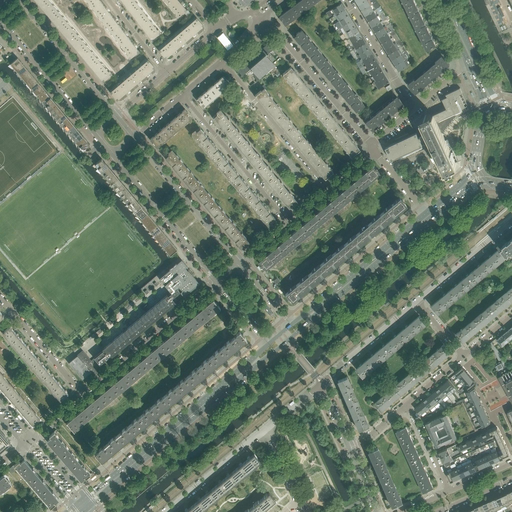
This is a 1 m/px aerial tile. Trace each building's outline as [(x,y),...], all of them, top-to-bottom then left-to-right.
[(53,5),(48,0),(35,0),(45,11),(53,5)] [(102,3),(99,0),(86,0),(94,9),(102,3)] [(141,9),(136,2),(134,0),(128,0),(124,3),(134,15),(141,9)] [(186,10),(181,4),(177,0),(174,0),(169,5),(176,13),(175,14),(177,16),(182,12),(183,12),(186,10)] [(316,1),(315,0),(300,0),(298,2),(304,10),(316,1)] [(375,9),(369,0),(366,0),(358,5),(359,7),(361,10),(360,10),(361,11),(364,16),(375,9)] [(304,10),(298,2),(286,11),(292,19),(304,10)] [(111,15),(106,9),(102,3),(94,9),(103,21),(111,15)] [(333,16),(344,9),(341,3),(330,10),(326,13),(329,18),(333,16)] [(422,17),(418,8),(416,3),(406,7),(413,21),(422,17)] [(63,17),(53,5),(45,11),(55,23),(63,17)] [(367,22),(383,12),(380,7),(378,8),(375,9),(364,16),(366,18),(367,21),(367,22)] [(150,21),(141,9),(134,15),(143,27),(150,21)] [(336,21),(348,14),(344,9),(333,16),(336,21)] [(292,19),(286,11),(279,16),(283,21),(282,21),(285,25),(292,19)] [(371,27),(386,18),(383,12),(367,22),(368,22),(370,25),(371,27)] [(354,26),(348,14),(336,21),(331,25),(334,30),(336,28),(340,34),(343,33),(354,26)] [(120,27),(115,20),(111,15),(103,21),(112,33),(120,27)] [(72,28),(67,22),(63,17),(55,23),(65,34),(72,28)] [(429,30),(425,22),(422,17),(413,21),(420,35),(429,30)] [(203,25),(196,18),(182,30),(189,37),(203,25)] [(374,33),(385,26),(387,25),(390,23),(386,18),(371,27),(374,32),(374,33)] [(157,29),(155,26),(150,21),(143,27),(151,38),(160,32),(158,29),(157,29)] [(378,38),(389,31),(390,30),(393,29),(390,23),(387,25),(385,26),(374,33),(375,33),(378,38)] [(365,42),(354,26),(343,33),(353,49),(365,42)] [(129,39),(125,34),(120,27),(112,33),(122,45),(129,39)] [(82,40),(72,28),(65,34),(74,46),(82,40)] [(400,40),(396,34),(393,29),(390,30),(391,32),(390,33),(389,31),(378,38),(381,43),(381,44),(383,47),(385,49),(400,40)] [(189,37),(182,30),(171,40),(177,47),(189,37)] [(312,43),(304,34),(301,30),(299,32),(296,34),(297,35),(294,37),(305,50),(312,43)] [(436,45),(432,36),(429,30),(420,35),(427,50),(431,48),(430,47),(436,45)] [(138,51),(133,44),(129,39),(122,45),(128,54),(127,55),(129,57),(138,51)] [(92,51),(86,45),(82,40),(74,46),(84,58),(92,51)] [(165,57),(177,47),(171,40),(159,50),(165,57)] [(388,55),(403,45),(400,40),(385,49),(388,54),(387,54),(388,55)] [(371,53),(365,42),(353,49),(360,60),(371,53)] [(272,62),(275,59),(269,52),(272,49),(268,43),(263,47),(260,44),(255,49),(259,53),(258,54),(247,64),(246,62),(237,70),(243,77),(246,74),(245,72),(250,68),(254,72),(252,74),(257,80),(281,59),(279,58),(273,63),(272,62)] [(322,55),(317,49),(312,43),(305,50),(315,62),(322,55)] [(391,60),(406,51),(403,45),(388,55),(391,60)] [(101,63),(92,51),(84,58),(94,69),(101,63)] [(394,66),(409,57),(410,56),(408,55),(404,57),(402,53),(406,51),(391,60),(395,65),(394,65),(394,66)] [(359,69),(375,59),(371,53),(360,60),(356,63),(359,69)] [(333,68),(326,60),(322,55),(315,62),(325,74),(333,68)] [(449,65),(447,62),(445,59),(442,56),(436,61),(437,62),(432,66),(438,74),(449,65)] [(408,64),(412,61),(409,57),(394,66),(395,66),(398,71),(399,70),(406,66),(409,64),(408,64)] [(14,68),(21,62),(18,58),(10,64),(14,68)] [(363,74),(378,65),(375,59),(359,69),(363,74)] [(154,67),(148,60),(136,70),(142,77),(154,67)] [(17,72),(24,66),(21,62),(14,68),(17,72)] [(108,71),(101,63),(94,69),(103,80),(111,73),(109,70),(108,71)] [(371,77),(382,70),(378,65),(363,74),(366,80),(371,77)] [(20,76),(28,70),(24,66),(17,72),(20,76)] [(438,74),(432,66),(420,76),(427,84),(438,74)] [(297,74),(295,72),(295,73),(290,67),(287,70),(287,69),(285,71),(285,72),(282,74),(293,86),(301,79),(297,75),(297,74)] [(343,80),(337,73),(333,68),(325,74),(335,86),(343,80)] [(24,79),(31,73),(28,70),(20,76),(24,79)] [(142,77),(136,70),(125,79),(131,87),(142,77)] [(388,81),(382,70),(371,77),(377,88),(388,81)] [(27,83),(34,77),(31,73),(24,79),(27,83)] [(427,84),(420,76),(415,80),(414,79),(408,84),(411,87),(410,88),(413,91),(413,90),(416,93),(427,84)] [(30,87),(37,81),(34,77),(27,83),(30,87)] [(231,84),(229,83),(226,79),(225,80),(222,77),(217,82),(216,82),(215,83),(210,87),(217,95),(229,84),(230,85),(231,84)] [(131,87),(125,79),(110,92),(117,99),(131,87)] [(306,86),(307,86),(305,84),(301,79),(293,86),(302,97),(310,91),(306,86)] [(353,92),(347,84),(343,80),(335,86),(345,98),(353,92)] [(33,91),(41,85),(37,81),(30,87),(33,91)] [(37,95),(44,89),(41,85),(33,91),(37,95)] [(217,95),(210,87),(205,92),(205,91),(203,93),(198,98),(200,101),(199,102),(202,106),(204,105),(205,106),(217,95)] [(266,108),(274,101),(266,92),(267,91),(264,88),(261,91),(260,90),(255,95),(260,101),(261,103),(262,103),(266,108)] [(442,133),(455,116),(456,115),(466,110),(467,110),(465,106),(465,107),(459,95),(460,95),(460,94),(463,93),(460,88),(446,94),(447,97),(442,99),(446,108),(433,115),(433,114),(432,115),(431,112),(421,117),(422,120),(421,120),(427,133),(419,137),(422,145),(424,144),(426,146),(425,147),(428,150),(429,149),(434,153),(436,152),(445,172),(446,171),(447,174),(451,172),(454,170),(453,168),(457,166),(456,162),(458,161),(457,161),(447,139),(448,139),(447,139),(445,140),(442,133)] [(40,99),(47,93),(44,89),(37,95),(40,99)] [(316,98),(315,96),(314,96),(310,91),(302,97),(312,109),(320,103),(316,98)] [(364,105),(357,97),(353,92),(345,98),(356,111),(359,108),(359,109),(362,107),(361,107),(364,105)] [(43,103),(50,97),(47,93),(40,99),(43,103)] [(403,104),(400,101),(401,101),(399,99),(398,99),(396,96),(390,102),(396,110),(403,104)] [(47,107),(54,101),(50,97),(43,103),(47,107)] [(50,111),(57,105),(54,101),(47,107),(50,111)] [(283,113),(278,106),(274,101),(266,108),(270,113),(269,113),(270,114),(271,115),(275,119),(283,113)] [(384,120),(396,110),(390,102),(378,112),(384,120)] [(326,109),(324,107),(320,103),(312,109),(322,121),(330,114),(326,109)] [(53,115),(60,109),(57,105),(50,111),(53,115)] [(56,119),(64,113),(60,109),(53,115),(56,119)] [(192,117),(189,114),(189,113),(187,111),(187,112),(185,109),(180,113),(178,115),(173,119),(180,127),(192,117)] [(232,124),(221,111),(220,110),(216,113),(217,114),(214,117),(219,123),(219,124),(220,126),(220,125),(225,131),(232,124)] [(372,130),(384,120),(378,112),(365,122),(368,126),(368,125),(369,127),(370,128),(372,130)] [(60,123),(67,117),(64,113),(56,119),(60,123)] [(293,125),(286,116),(283,113),(275,119),(280,124),(279,125),(280,126),(281,127),(281,126),(285,131),(293,125)] [(336,121),(335,120),(334,119),(330,114),(322,121),(331,132),(339,126),(335,121),(336,121)] [(63,127),(70,121),(67,117),(60,123),(63,127)] [(180,127),(173,119),(168,123),(166,125),(167,125),(162,129),(169,137),(180,127)] [(66,131),(73,125),(70,121),(63,127),(66,131)] [(243,137),(232,124),(225,131),(229,136),(231,138),(235,143),(243,137)] [(69,134),(77,128),(73,125),(66,131),(69,134)] [(303,136),(297,130),(293,125),(285,131),(289,136),(290,137),(291,138),(295,143),(303,136)] [(345,133),(345,132),(344,130),(343,131),(339,126),(331,132),(341,144),(349,137),(345,133)] [(73,138),(80,132),(77,128),(69,134),(73,138)] [(169,137),(162,129),(157,133),(155,134),(155,135),(150,139),(152,141),(152,142),(154,144),(157,147),(169,137)] [(207,137),(205,135),(200,129),(196,132),(195,131),(191,134),(203,148),(211,142),(207,137)] [(76,142),(83,136),(80,132),(73,138),(76,142)] [(422,147),(422,146),(422,145),(419,137),(416,133),(409,136),(408,133),(395,139),(396,142),(389,145),(389,146),(385,148),(391,160),(396,158),(397,159),(422,147)] [(79,146),(86,140),(83,136),(76,142),(79,146)] [(313,148),(308,143),(303,136),(295,143),(299,148),(300,149),(301,150),(305,155),(313,148)] [(253,149),(243,137),(235,143),(240,149),(241,151),(241,150),(246,156),(253,149)] [(355,144),(354,143),(353,142),(349,137),(341,144),(351,156),(354,154),(354,155),(356,153),(356,152),(359,150),(355,144)] [(83,150),(89,145),(90,144),(86,140),(79,146),(83,150)] [(218,149),(217,148),(216,147),(216,148),(211,142),(203,148),(214,161),(222,155),(217,149),(218,149)] [(322,160),(317,153),(313,148),(305,155),(309,160),(310,162),(311,162),(314,166),(322,160)] [(264,162),(253,149),(246,156),(250,161),(252,163),(256,168),(264,162)] [(184,165),(176,155),(172,150),(168,153),(169,154),(165,158),(171,164),(170,164),(171,165),(172,166),(177,171),(184,165)] [(228,162),(227,161),(226,160),(222,155),(214,161),(225,174),(232,168),(228,162)] [(98,168),(105,163),(102,159),(94,164),(98,168)] [(333,172),(328,166),(322,160),(314,166),(319,171),(318,172),(319,173),(320,174),(320,173),(325,179),(328,176),(331,174),(330,174),(333,172)] [(270,169),(264,162),(256,168),(257,169),(258,170),(261,174),(261,175),(262,176),(265,179),(266,180),(267,181),(274,175),(270,169)] [(101,172),(108,166),(105,163),(98,168),(101,172)] [(195,178),(186,167),(184,165),(177,171),(181,177),(182,179),(183,178),(187,184),(195,178)] [(104,176),(112,170),(108,166),(101,172),(104,176)] [(379,174),(378,171),(376,168),(375,169),(372,166),(359,177),(366,185),(379,174)] [(239,174),(238,173),(237,172),(237,173),(232,168),(225,174),(235,186),(243,180),(238,175),(239,174)] [(108,180),(115,174),(112,170),(104,176),(108,180)] [(111,184),(118,178),(115,174),(108,180),(111,184)] [(280,182),(274,175),(267,181),(268,182),(269,183),(271,186),(271,187),(272,188),(273,188),(276,191),(277,193),(277,194),(285,187),(280,182)] [(366,185),(359,177),(347,187),(354,195),(366,185)] [(114,188),(121,182),(118,178),(111,184),(114,188)] [(205,190),(197,180),(195,178),(187,184),(192,189),(191,189),(193,191),(198,196),(205,190)] [(249,187),(248,186),(247,185),(243,180),(235,186),(246,199),(253,193),(249,187)] [(117,192),(125,186),(121,182),(114,188),(117,192)] [(121,196),(128,190),(125,186),(117,192),(121,196)] [(297,202),(289,193),(285,187),(277,194),(282,199),(283,201),(289,207),(292,204),(293,205),(297,202)] [(354,195),(347,187),(336,197),(342,205),(354,195)] [(124,200),(131,194),(128,190),(121,196),(124,200)] [(208,209),(216,203),(205,190),(198,196),(202,202),(203,204),(204,204),(208,209)] [(260,200),(259,198),(258,198),(253,193),(246,199),(256,212),(264,205),(259,200),(260,200)] [(127,204),(134,198),(131,194),(124,200),(127,204)] [(342,205),(336,197),(323,207),(330,215),(342,205)] [(131,208),(138,202),(134,198),(127,204),(131,208)] [(406,206),(404,203),(404,202),(402,200),(400,198),(394,203),(400,211),(406,206)] [(134,212),(141,206),(138,202),(131,208),(134,212)] [(226,215),(218,205),(216,203),(208,209),(213,214),(212,215),(214,216),(219,222),(226,215)] [(400,211),(394,203),(382,213),(388,221),(400,211)] [(270,212),(269,211),(268,210),(268,211),(264,205),(256,212),(268,226),(272,223),(271,222),(275,219),(270,212)] [(137,216),(144,210),(141,206),(134,212),(137,216)] [(330,215),(323,207),(308,220),(314,228),(330,215)] [(140,219),(147,214),(144,210),(137,216),(140,219)] [(388,221),(382,213),(370,223),(376,231),(388,221)] [(144,223),(151,217),(147,214),(140,219),(144,223)] [(237,228),(228,218),(226,215),(219,222),(223,227),(224,229),(225,229),(229,234),(237,228)] [(147,227),(154,221),(151,217),(144,223),(147,227)] [(302,238),(312,230),(314,228),(308,220),(296,230),(302,238)] [(150,231),(157,225),(154,221),(147,227),(150,231)] [(376,231),(370,223),(358,233),(364,241),(376,231)] [(154,235),(161,229),(157,225),(150,231),(154,235)] [(249,243),(241,234),(237,228),(229,234),(234,240),(233,240),(235,242),(235,241),(241,248),(244,245),(245,246),(249,243)] [(157,239),(164,233),(161,229),(154,235),(157,239)] [(290,248),(300,240),(302,238),(296,230),(284,240),(290,248)] [(160,243),(167,237),(164,233),(157,239),(160,243)] [(364,241),(358,233),(346,243),(352,251),(364,241)] [(163,247),(170,241),(167,237),(160,243),(163,247)] [(511,249),(511,238),(498,250),(505,257),(507,255),(506,254),(511,249)] [(279,258),(288,250),(290,248),(284,240),(272,251),(279,258)] [(167,251),(174,245),(170,241),(163,247),(167,251)] [(352,251),(346,243),(334,253),(340,261),(352,251)] [(170,255),(176,250),(177,249),(174,245),(167,251),(170,255)] [(503,260),(503,259),(505,257),(498,250),(492,255),(491,255),(489,256),(489,257),(484,261),(491,269),(502,259),(503,260)] [(265,270),(276,260),(279,258),(272,251),(259,261),(261,264),(261,265),(263,268),(263,267),(265,270)] [(340,261),(334,253),(322,263),(328,271),(340,261)] [(77,356),(69,363),(71,366),(82,378),(89,373),(92,376),(94,375),(97,372),(91,365),(93,363),(95,362),(97,360),(100,364),(102,362),(109,356),(110,357),(110,356),(140,332),(172,304),(174,302),(175,302),(173,300),(176,298),(175,298),(174,296),(178,292),(180,291),(184,296),(199,283),(191,274),(188,270),(187,270),(187,269),(186,268),(185,268),(187,266),(181,259),(176,264),(176,263),(173,266),(169,268),(170,269),(165,274),(159,278),(169,290),(166,292),(168,295),(168,296),(167,295),(103,349),(104,349),(102,351),(100,353),(94,357),(94,358),(92,359),(91,361),(82,351),(80,352),(77,355),(77,356)] [(480,278),(491,269),(484,261),(480,265),(479,265),(478,266),(478,267),(473,271),(478,276),(480,278)] [(328,271),(322,263),(310,273),(316,281),(328,271)] [(468,288),(480,278),(478,276),(473,271),(469,275),(468,274),(468,275),(468,274),(466,276),(462,280),(468,288)] [(316,281),(310,273),(298,283),(304,291),(316,281)] [(457,298),(466,290),(468,288),(462,280),(457,284),(456,284),(455,285),(455,286),(450,290),(457,298)] [(304,291),(298,283),(285,294),(288,297),(292,302),(304,291)] [(457,298),(450,290),(446,294),(445,294),(445,293),(443,295),(443,296),(439,300),(445,307),(457,298)] [(511,302),(504,294),(493,304),(499,311),(504,307),(504,308),(504,307),(505,308),(506,306),(507,306),(506,306),(506,305),(511,302)] [(220,308),(218,305),(216,303),(213,300),(207,305),(214,313),(216,311),(217,311),(220,308)] [(445,307),(439,300),(432,305),(438,313),(441,311),(445,307)] [(266,304),(263,307),(268,314),(272,311),(266,304)] [(499,311),(493,304),(484,311),(490,319),(491,318),(493,316),(494,316),(496,314),(498,312),(499,311)] [(214,313),(207,305),(196,315),(202,323),(214,313)] [(490,319),(484,311),(472,321),(478,327),(479,328),(483,325),(484,325),(486,324),(486,323),(490,319)] [(202,323),(196,315),(184,324),(191,332),(202,323)] [(426,324),(424,321),(419,316),(413,322),(419,329),(424,326),(426,324)] [(475,331),(477,329),(478,330),(479,328),(478,327),(472,321),(463,328),(470,336),(471,335),(470,335),(473,333),(475,332),(475,331)] [(408,339),(417,331),(419,329),(413,322),(408,326),(408,325),(407,325),(405,327),(406,327),(405,327),(406,327),(401,331),(408,339)] [(191,332),(184,324),(172,334),(179,342),(191,332)] [(19,336),(15,332),(10,326),(2,333),(9,341),(8,341),(10,344),(19,336)] [(503,334),(497,339),(503,346),(511,338),(511,326),(508,330),(503,334)] [(470,336),(463,328),(458,332),(456,334),(463,342),(470,336)] [(247,340),(244,337),(244,336),(242,334),(239,331),(236,334),(236,335),(234,337),(241,345),(247,340)] [(408,339),(401,331),(396,335),(394,336),(394,337),(390,341),(396,349),(408,339)] [(167,352),(179,342),(172,334),(161,344),(167,352)] [(29,349),(23,342),(19,336),(10,344),(13,346),(14,346),(19,353),(21,356),(29,349)] [(241,345),(234,337),(230,341),(229,340),(226,342),(227,343),(223,347),(229,355),(241,345)] [(396,349),(390,341),(385,345),(384,345),(384,344),(382,346),(383,346),(382,347),(383,347),(378,351),(385,359),(396,349)] [(491,342),(490,344),(499,362),(494,364),(496,368),(497,369),(495,371),(499,376),(505,373),(503,369),(505,367),(504,365),(508,362),(507,361),(510,359),(507,356),(505,358),(491,342)] [(167,352),(161,344),(149,354),(156,361),(167,352)] [(450,352),(446,347),(443,344),(441,346),(441,347),(437,351),(443,358),(450,352)] [(229,355),(223,347),(218,351),(217,350),(214,352),(215,353),(211,357),(217,364),(229,355)] [(40,361),(34,354),(29,349),(21,356),(23,358),(24,358),(29,365),(31,368),(40,361)] [(373,368),(385,359),(378,351),(373,354),(371,356),(367,360),(373,368)] [(440,361),(442,359),(443,358),(437,351),(428,358),(434,366),(435,365),(437,363),(438,363),(440,362),(439,361),(440,361)] [(156,361),(149,354),(138,363),(144,371),(156,361)] [(217,364),(211,357),(206,360),(206,359),(203,362),(204,363),(199,366),(206,374),(217,364)] [(434,366),(428,358),(416,368),(423,376),(427,372),(428,372),(430,371),(429,370),(430,370),(429,370),(434,366)] [(373,368),(367,360),(362,364),(361,364),(359,365),(360,366),(359,366),(360,366),(357,368),(364,377),(364,376),(373,368)] [(50,372),(45,367),(40,361),(31,368),(34,370),(40,377),(39,377),(41,379),(50,372)] [(144,371),(138,363),(126,373),(133,381),(144,371)] [(206,374),(199,366),(195,370),(194,369),(191,372),(192,372),(188,376),(194,384),(206,374)] [(459,377),(466,371),(462,367),(455,373),(459,377)] [(419,378),(421,376),(421,377),(423,376),(416,368),(407,376),(414,383),(415,382),(414,382),(417,380),(419,379),(419,378)] [(499,376),(498,376),(503,384),(508,394),(511,401),(511,368),(505,373),(499,376)] [(0,386),(4,391),(15,382),(5,370),(0,374),(0,386)] [(462,381),(469,375),(466,371),(459,377),(462,381)] [(63,388),(54,378),(50,372),(41,379),(44,382),(50,389),(52,392),(56,389),(59,391),(63,388)] [(133,381),(126,373),(115,383),(121,391),(133,381)] [(466,385),(473,379),(469,375),(462,381),(466,385)] [(194,384),(188,376),(183,380),(182,379),(180,381),(180,382),(176,386),(183,394),(194,384)] [(414,383),(407,376),(396,385),(402,393),(407,389),(407,390),(409,388),(409,387),(414,383)] [(351,387),(347,377),(337,381),(339,383),(338,383),(338,384),(339,386),(340,386),(342,391),(351,387)] [(476,384),(473,379),(466,385),(469,390),(476,384)] [(448,380),(444,383),(450,390),(454,387),(448,380)] [(14,403),(26,394),(15,382),(4,391),(14,403)] [(121,391),(115,383),(103,392),(109,400),(121,391)] [(450,390),(444,383),(439,387),(445,394),(450,390)] [(401,394),(402,393),(396,385),(386,393),(393,401),(394,400),(394,399),(396,397),(396,398),(396,397),(397,398),(398,396),(400,394),(401,394)] [(183,394),(176,386),(172,390),(171,389),(170,389),(168,391),(169,392),(164,395),(171,403),(183,394)] [(357,401),(352,389),(351,387),(342,391),(344,397),(344,398),(345,400),(345,399),(345,400),(346,400),(348,405),(357,401)] [(445,394),(439,387),(435,390),(441,397),(445,394)] [(60,400),(68,394),(63,388),(59,391),(56,389),(52,392),(55,395),(56,395),(60,400)] [(466,392),(468,397),(477,393),(474,388),(466,392)] [(441,397),(435,390),(431,394),(437,401),(441,397)] [(109,400),(103,392),(91,402),(98,410),(109,400)] [(393,401),(386,393),(375,402),(375,403),(374,402),(381,411),(386,407),(387,407),(387,406),(388,405),(393,401)] [(479,398),(477,393),(468,397),(470,402),(479,398)] [(39,409),(37,407),(26,394),(14,403),(25,416),(33,409),(36,411),(39,409)] [(437,401),(431,394),(427,397),(433,404),(437,401)] [(171,403),(164,395),(160,399),(159,398),(156,401),(157,402),(153,405),(159,413),(171,403)] [(433,404),(427,397),(423,401),(429,408),(433,404)] [(481,403),(479,398),(470,402),(473,407),(481,403)] [(363,415),(362,411),(357,401),(348,405),(350,411),(350,412),(351,413),(351,414),(352,413),(354,419),(363,415)] [(429,408),(423,401),(419,404),(425,411),(429,408)] [(98,410),(91,402),(80,412),(86,420),(98,410)] [(475,412),(483,408),(481,403),(473,407),(475,412)] [(425,411),(419,404),(414,408),(420,415),(425,411)] [(159,413),(153,405),(148,409),(148,408),(147,409),(145,411),(146,411),(141,415),(148,423),(159,413)] [(485,413),(483,408),(475,412),(477,417),(485,413)] [(32,424),(44,414),(39,409),(36,411),(33,409),(25,416),(32,424)] [(82,425),(81,424),(86,420),(80,412),(67,423),(69,426),(71,429),(71,428),(74,431),(82,425)] [(488,418),(485,413),(477,417),(479,422),(488,418)] [(436,419),(432,421),(431,420),(428,422),(426,423),(427,425),(428,427),(428,429),(432,438),(433,439),(434,442),(436,447),(437,446),(439,445),(441,445),(442,444),(449,441),(451,440),(452,440),(457,438),(446,414),(445,414),(441,416),(441,417),(436,419)] [(148,423),(141,415),(137,419),(136,418),(133,420),(134,421),(130,425),(136,432),(148,423)] [(368,425),(364,416),(363,415),(354,419),(356,424),(356,425),(357,427),(358,427),(359,430),(368,425)] [(490,423),(488,418),(479,422),(482,427),(490,423)] [(136,432),(130,425),(125,428),(122,430),(122,431),(118,435),(124,442),(136,432)] [(410,435),(406,427),(397,431),(398,433),(397,434),(398,434),(403,445),(412,441),(411,438),(411,437),(410,435)] [(492,430),(489,431),(491,435),(494,434),(496,438),(497,439),(501,437),(501,436),(497,428),(492,430)] [(0,450),(5,446),(6,446),(5,445),(10,441),(0,429),(0,450)] [(51,445),(62,436),(56,430),(54,431),(47,437),(48,439),(47,440),(51,445)] [(489,431),(479,436),(481,441),(483,441),(492,437),(491,435),(489,431)] [(124,442),(118,435),(114,438),(113,437),(110,440),(111,441),(106,444),(113,452),(124,442)] [(61,457),(71,448),(62,436),(51,445),(61,457)] [(479,436),(469,440),(472,446),(472,445),(480,442),(481,444),(484,442),(483,441),(481,441),(479,436)] [(501,437),(497,439),(501,448),(505,446),(501,437)] [(469,440),(459,444),(462,450),(470,446),(472,450),(473,449),(474,449),(472,445),(472,446),(469,440)] [(415,447),(414,445),(412,442),(413,442),(412,441),(403,445),(408,456),(417,452),(416,450),(415,448),(415,447)] [(113,452),(106,444),(102,448),(101,447),(99,450),(95,454),(101,462),(113,452)] [(503,453),(499,455),(501,459),(503,458),(503,457),(509,454),(505,446),(501,448),(503,453)] [(382,458),(380,454),(377,447),(368,452),(369,454),(369,455),(370,457),(370,456),(370,457),(373,462),(382,458)] [(71,468),(81,459),(71,448),(61,457),(71,468)] [(447,448),(439,452),(441,457),(449,453),(447,448)] [(497,451),(492,453),(495,461),(501,459),(499,455),(497,451)] [(420,458),(419,456),(417,453),(418,453),(417,452),(408,456),(413,467),(422,463),(421,461),(420,459),(420,458)] [(449,453),(441,457),(443,462),(445,465),(447,464),(450,462),(449,460),(452,459),(449,453)] [(492,453),(487,455),(490,463),(495,461),(492,453)] [(251,469),(260,461),(254,454),(250,457),(249,457),(248,458),(248,459),(245,461),(251,469)] [(481,455),(476,457),(481,468),(486,466),(482,457),(481,455)] [(482,457),(486,466),(490,463),(487,455),(482,457)] [(471,459),(471,460),(472,462),(476,470),(481,468),(476,457),(475,458),(471,459)] [(20,471),(29,464),(24,459),(22,460),(21,459),(21,458),(14,465),(12,466),(14,468),(16,467),(20,471)] [(388,472),(385,464),(382,458),(373,462),(375,468),(375,470),(376,470),(376,471),(376,470),(379,476),(388,472)] [(86,478),(92,472),(81,459),(71,468),(81,480),(83,479),(83,478),(85,477),(86,478)] [(241,477),(251,469),(245,461),(242,464),(241,463),(240,465),(235,470),(241,477)] [(472,462),(467,464),(471,472),(476,470),(472,462)] [(425,469),(424,467),(423,467),(422,464),(423,464),(422,463),(413,467),(418,478),(427,474),(426,472),(425,470),(425,469)] [(38,475),(34,471),(29,464),(20,471),(30,483),(38,475)] [(467,464),(462,466),(466,474),(471,472),(467,464)] [(451,468),(452,471),(452,470),(456,479),(461,477),(457,468),(456,466),(451,468)] [(457,468),(461,477),(466,474),(462,466),(457,468)] [(231,486),(238,480),(241,477),(235,470),(229,474),(227,476),(224,478),(231,486)] [(448,472),(447,473),(451,481),(456,479),(452,470),(452,471),(448,472)] [(394,486),(391,478),(388,472),(379,476),(381,482),(380,482),(381,484),(382,484),(385,490),(394,486)] [(430,479),(430,478),(429,477),(428,477),(427,474),(418,478),(422,489),(421,489),(422,490),(423,489),(424,492),(433,488),(430,480),(430,479)] [(4,490),(12,484),(9,480),(10,480),(8,477),(7,478),(5,475),(0,478),(0,492),(3,490),(4,490)] [(48,487),(44,482),(38,475),(30,483),(39,494),(48,487)] [(220,495),(228,488),(231,486),(224,478),(221,481),(219,482),(219,483),(214,487),(220,495)] [(400,499),(398,495),(394,486),(385,490),(387,495),(387,496),(386,496),(387,498),(388,498),(392,506),(401,502),(400,500),(401,499),(401,498),(400,499)] [(57,500),(58,499),(48,487),(39,494),(50,507),(55,503),(54,502),(57,500)] [(210,504),(217,497),(220,495),(214,487),(208,492),(207,492),(206,493),(207,493),(203,496),(210,504)] [(277,500),(275,498),(272,494),(271,495),(269,493),(261,499),(268,506),(273,502),(274,502),(275,501),(276,501),(277,500)] [(511,504),(506,493),(503,495),(502,496),(502,495),(501,495),(506,506),(511,504)] [(506,506),(501,495),(499,497),(497,498),(497,497),(501,508),(506,506)] [(199,511),(210,504),(203,496),(200,499),(200,498),(198,500),(199,500),(193,505),(199,511)] [(501,508),(497,497),(494,499),(493,500),(492,499),(492,500),(497,510),(501,508)] [(262,511),(268,506),(261,499),(251,508),(254,511),(261,511),(263,511),(262,511)] [(492,511),(497,510),(492,500),(489,501),(488,502),(492,511)] [(492,511),(488,502),(485,503),(483,504),(486,511),(492,511)]
